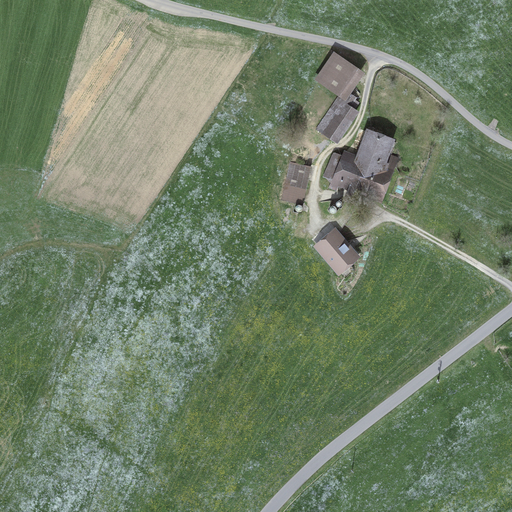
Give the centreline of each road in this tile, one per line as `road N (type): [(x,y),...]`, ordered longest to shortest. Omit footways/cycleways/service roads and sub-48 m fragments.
road 1 (unclassified): [(153,0),(399,62),(511,144)]
road 2 (unclassified): [(269,511),(332,447),(511,308)]
road 3 (track): [(314,215),(398,224),(511,286)]
